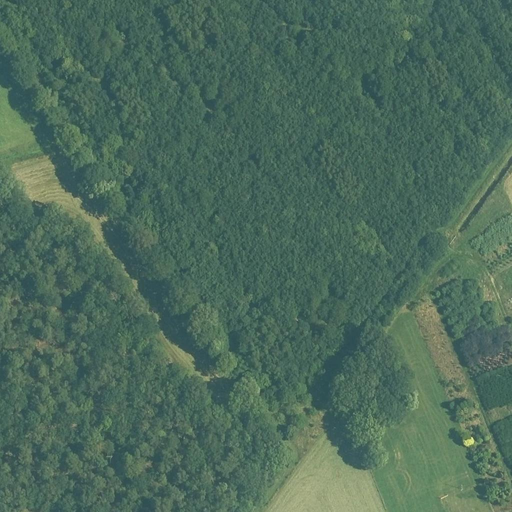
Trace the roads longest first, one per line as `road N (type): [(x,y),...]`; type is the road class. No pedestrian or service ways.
road 1 (track): [(511,141),(449,228),(420,245),(346,352),(278,401),(164,424),(51,430)]
road 2 (track): [(259,0),(316,34),(511,26)]
